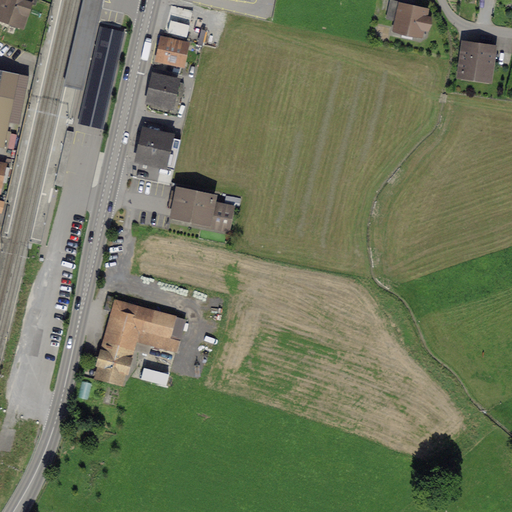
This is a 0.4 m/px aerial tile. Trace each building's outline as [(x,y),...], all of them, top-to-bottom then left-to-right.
[(19,0),(4,0),(0,13),(0,15),(21,23),(28,3),(35,5),(36,0),(21,0),(21,1),(19,0)] [(83,0),(64,86),(84,91),(104,0),(83,0)] [(171,5),(164,31),(184,36),(190,10),(171,5)] [(401,6),(396,29),(420,34),(421,27),(426,28),(429,24),(428,19),(423,18),(425,11),(401,6)] [(102,128),(124,31),(102,26),(79,123),(102,128)] [(164,40),(161,51),(159,51),(157,62),(167,64),(167,60),(181,63),(185,45),(164,40)] [(465,46),(461,74),(488,78),(492,50),(465,46)] [(0,147),(4,148),(19,74),(0,70),(0,147)] [(155,77),(148,109),(169,113),(176,82),(155,77)] [(74,131),(67,130),(59,165),(66,167),(74,131)] [(147,132),(140,159),(162,164),(169,137),(147,132)] [(179,146),(172,144),(168,158),(175,160),(179,146)] [(66,167),(59,165),(55,186),(61,187),(66,167)] [(211,198),(181,192),(177,214),(195,218),(194,223),(227,229),(232,207),(210,203),(211,198)] [(179,341),(185,320),(117,301),(118,299),(108,296),(104,310),(113,312),(99,365),(102,365),(99,376),(120,382),(128,351),(131,352),(137,330),(179,341)] [(167,362),(145,356),(143,362),(165,368),(167,362)] [(143,366),(141,379),(167,384),(169,370),(143,366)] [(37,420),(18,415),(9,457),(28,461),(37,420)]
